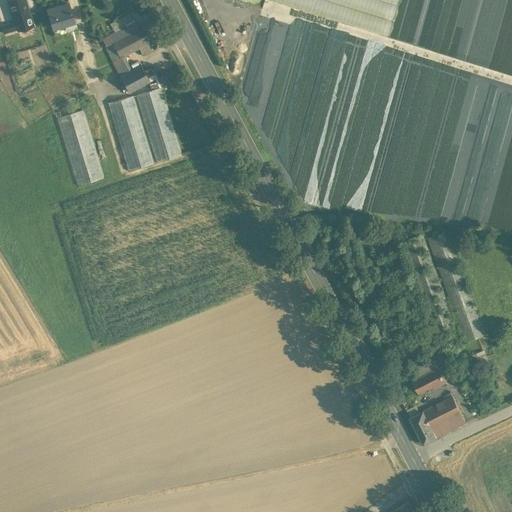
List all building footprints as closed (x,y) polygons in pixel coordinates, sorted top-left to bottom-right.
[(25,0),(9,0),(14,18),(29,14),(25,0)] [(271,0),(387,38),(397,0),(271,0)] [(69,3),(56,7),(56,6),(46,9),(53,28),(53,26),(64,23),(64,24),(75,21),(69,3)] [(153,17),(125,28),(133,50),(162,39),(153,17)] [(75,21),(64,24),(67,31),(77,28),(75,21)] [(16,22),(3,26),(5,32),(17,28),(16,22)] [(125,28),(109,34),(112,43),(117,56),(122,54),(133,50),(125,28)] [(109,34),(103,37),(106,45),(112,43),(109,34)] [(112,43),(106,45),(111,58),(117,56),(112,43)] [(111,58),(117,74),(128,70),(122,54),(111,58)] [(76,64),(20,93),(29,120),(88,89),(76,64)] [(117,74),(123,91),(149,81),(143,64),(128,70),(117,74)] [(131,89),(134,95),(159,85),(157,79),(131,89)] [(161,86),(136,94),(157,162),(182,154),(161,86)] [(154,162),(133,95),(108,103),(129,170),(154,162)] [(69,104),(71,111),(80,108),(78,101),(69,104)] [(83,109),(57,117),(77,185),(103,177),(83,109)] [(486,334),(449,230),(428,238),(465,342),(486,334)] [(462,342),(422,233),(401,241),(441,350),(462,342)] [(445,364),(439,367),(445,380),(451,377),(445,364)] [(439,367),(412,381),(419,394),(445,380),(439,367)] [(453,395),(423,410),(436,437),(466,422),(453,395)] [(436,437),(423,410),(410,417),(423,444),(437,437),(436,437)] [(413,511),(408,501),(387,511),(413,511)]
